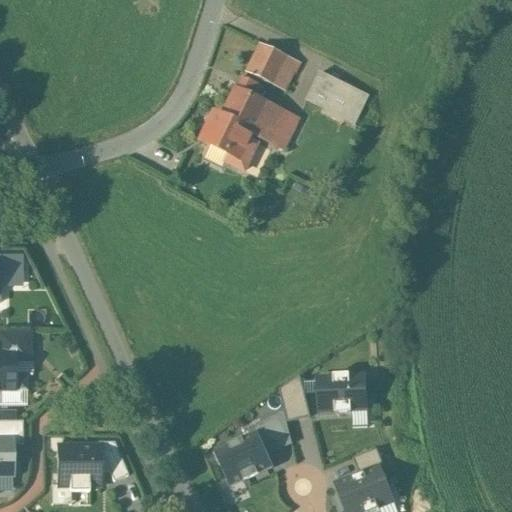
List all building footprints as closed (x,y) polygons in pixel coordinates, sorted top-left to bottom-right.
[(290,60),(261,46),(247,74),(275,89),(290,60)] [(339,83),(320,74),(306,103),(324,112),(325,112),(339,83)] [(224,119),(252,136),(267,143),(281,113),(258,101),(264,89),(243,80),(224,119)] [(356,92),(339,83),(325,112),(324,112),(323,116),(340,124),(356,92)] [(296,120),(281,113),(267,143),(282,150),(296,120)] [(252,136),(224,119),(214,115),(211,121),(206,123),(208,127),(201,142),(229,156),(225,163),(244,172),(257,145),(249,141),(252,136)] [(350,132),(347,139),(335,133),(326,152),(357,167),(369,141),(350,132)] [(0,348),(1,348),(1,354),(13,353),(13,365),(31,365),(31,333),(0,333),(0,348)] [(1,354),(0,353),(0,392),(27,392),(27,376),(13,376),(13,365),(13,353),(1,354)] [(287,424),(311,418),(300,376),(279,391),(287,424)] [(350,378),(349,376),(333,377),(333,379),(321,379),(322,395),(318,396),(319,415),(335,414),(336,416),(351,415),(351,413),(367,412),(365,377),(350,378)] [(247,430),(250,436),(257,433),(267,455),(290,444),(291,446),(292,445),(284,413),(247,430)] [(0,423),(0,440),(13,440),(13,447),(22,447),(22,423),(0,423)] [(230,490),(247,482),(246,480),(273,468),(267,455),(257,433),(250,436),(213,453),(230,490)] [(0,480),(14,480),(13,447),(13,440),(0,440),(0,480)] [(97,444),(97,448),(98,448),(98,463),(104,463),(113,483),(128,477),(114,444),(97,444)] [(97,448),(58,449),(59,489),(69,488),(69,494),(89,494),(88,488),(99,488),(98,463),(98,448),(97,448)] [(353,460),(359,476),(380,467),(380,469),(384,467),(377,450),(353,460)] [(351,484),(337,490),(345,511),(378,511),(379,511),(379,510),(394,504),(380,469),(380,467),(359,476),(349,480),(351,484)]
